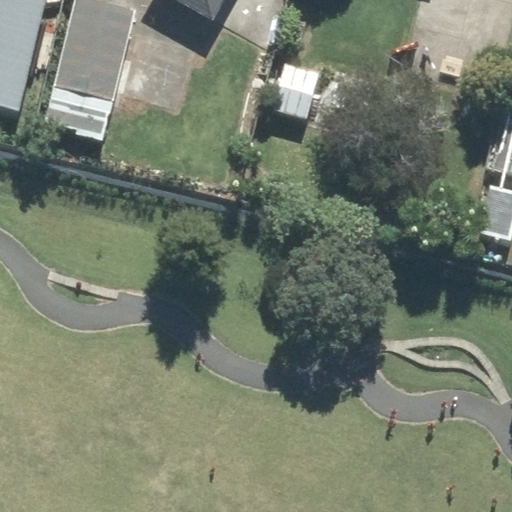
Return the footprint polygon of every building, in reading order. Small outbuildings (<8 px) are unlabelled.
[(0,0),(0,126),(6,128),(34,0),(0,0)] [(141,0),(205,32),(221,0),(141,0)] [(119,15),(64,5),(48,97),(103,107),(119,15)] [(299,133),(314,79),(274,68),(259,122),(299,133)] [(511,83),(503,120),(511,121),(511,83)] [(511,190),(511,132),(492,128),(479,182),(511,190)]
